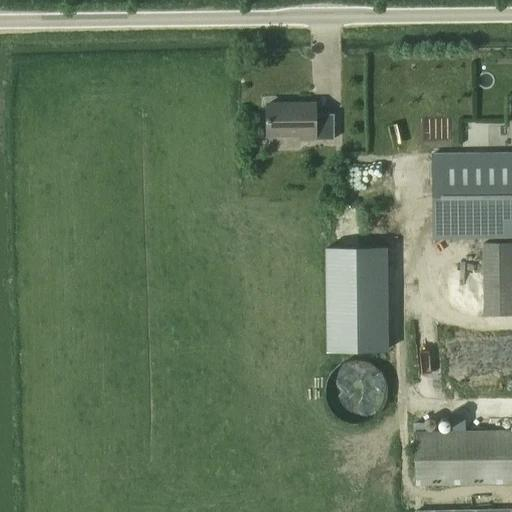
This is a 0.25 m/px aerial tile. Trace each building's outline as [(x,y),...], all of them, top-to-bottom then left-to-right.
[(268,104),(268,135),(302,135),(302,139),(314,139),(334,139),(334,114),(314,113),(314,104),(268,104)] [(480,140),(481,125),(469,124),(467,139),(480,140)] [(511,151),(432,153),(432,238),(511,238),(511,151)] [(382,332),(382,240),(336,241),(335,333),(382,332)] [(511,242),(483,243),(483,316),(511,315),(511,242)] [(511,483),(511,430),(413,432),(415,485),(511,483)]
